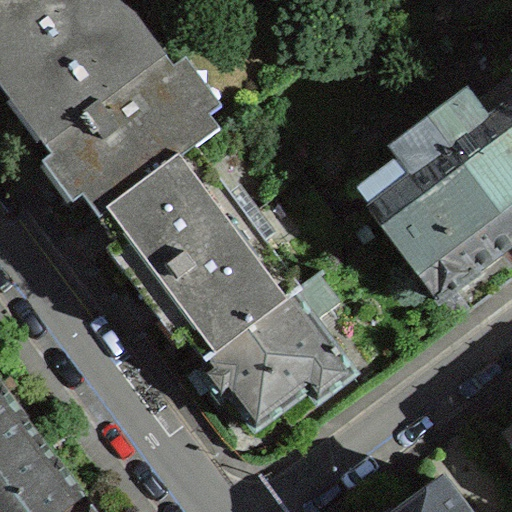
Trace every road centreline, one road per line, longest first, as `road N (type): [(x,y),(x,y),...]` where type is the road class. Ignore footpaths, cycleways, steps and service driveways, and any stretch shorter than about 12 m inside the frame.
road 1 (residential): [(213,511),(0,229)]
road 2 (residential): [(511,327),(252,511)]
